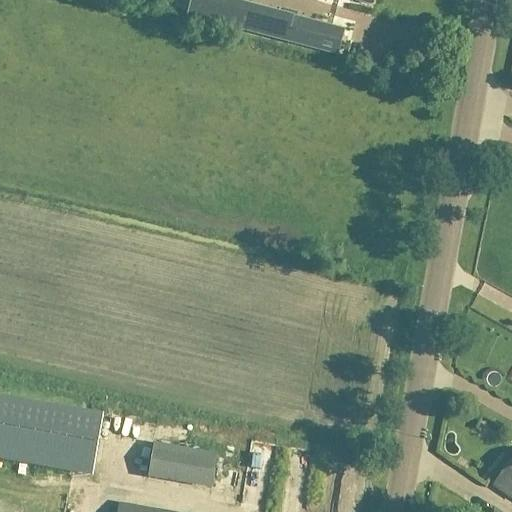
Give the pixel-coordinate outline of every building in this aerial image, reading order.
[(343,32),(222,0),(189,0),(184,21),(335,62),(343,32)] [(0,400),(0,461),(92,478),(101,418),(0,400)] [(148,479),(210,490),(216,457),(153,447),(148,479)] [(511,459),(492,488),(511,501),(511,459)] [(298,511),(310,468),(288,462),(275,511),(298,511)] [(242,463),(237,511),(253,511),(254,499),(263,500),(266,465),(242,463)]
